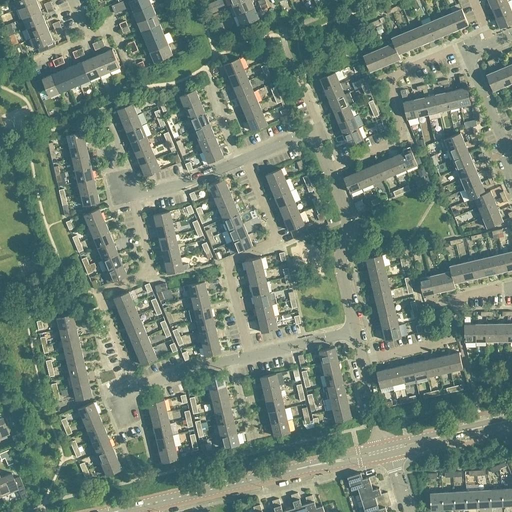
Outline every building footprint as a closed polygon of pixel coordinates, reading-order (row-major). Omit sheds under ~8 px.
[(14,0),(18,9),(36,1),(35,0),(14,0)] [(151,4),(148,0),(132,0),(128,2),(129,2),(133,12),(151,4)] [(254,8),(251,0),(245,0),(232,5),(237,15),(254,8)] [(40,11),(36,1),(18,9),(23,19),(40,11)] [(511,11),(507,1),(491,8),(496,18),(511,11)] [(155,14),(151,4),(133,12),(137,22),(155,14)] [(258,18),(254,8),(237,15),(241,25),(240,25),(240,26),(259,18),(258,18)] [(468,25),(461,9),(451,13),(458,29),(468,25)] [(45,21),(40,11),(23,19),(27,29),(45,21)] [(511,23),(511,12),(511,11),(496,18),(500,28),(511,23)] [(219,12),(213,15),(215,21),(221,18),(219,12)] [(458,29),(451,13),(441,17),(448,33),(458,29)] [(159,24),(155,14),(137,22),(142,32),(159,24)] [(448,33),(441,17),(431,21),(438,37),(448,33)] [(49,31),(45,21),(27,29),(31,39),(49,31)] [(438,37),(431,21),(421,26),(428,42),(438,37)] [(163,34),(159,24),(142,32),(146,42),(163,34)] [(428,42),(421,26),(411,30),(418,46),(428,42)] [(418,46),(411,30),(401,34),(408,50),(418,46)] [(50,36),(49,31),(31,39),(35,49),(34,49),(35,49),(39,48),(41,52),(39,53),(55,47),(53,42),(53,41),(55,40),(53,35),(50,36)] [(168,44),(163,34),(146,42),(150,52),(168,44)] [(408,50),(401,34),(391,38),(393,43),(398,54),(408,50)] [(398,54),(393,43),(383,47),(390,63),(400,59),(398,54)] [(172,54),(168,44),(150,52),(154,61),(153,62),(154,62),(172,54)] [(390,63),(383,47),(373,51),(380,67),(390,63)] [(120,68),(112,49),(111,50),(112,50),(102,54),(109,72),(119,68),(120,68)] [(380,67),(373,51),(363,56),(370,71),(380,67)] [(109,72),(102,54),(92,58),(99,76),(109,72)] [(99,76),(92,58),(82,62),(89,80),(99,76)] [(244,69),(239,58),(224,64),(229,76),(244,69)] [(89,80),(82,62),(72,67),(79,84),(89,80)] [(360,70),(357,63),(352,65),(355,72),(360,70)] [(79,84),(72,67),(62,71),(69,89),(79,84)] [(511,82),(511,81),(506,67),(496,71),(503,87),(511,82)] [(249,80),(246,73),(244,69),(229,76),(234,87),(249,80)] [(69,89),(62,71),(52,75),(59,93),(69,89)] [(503,87),(496,71),(486,75),(493,91),(503,87)] [(339,84),(334,72),(320,78),(324,90),(339,84)] [(59,93),(52,75),(42,79),(41,79),(49,97),(50,97),(59,93)] [(45,89),(41,79),(35,82),(39,92),(45,89)] [(253,91),(249,80),(234,87),(238,98),(253,91)] [(344,95),(339,84),(324,90),(329,101),(344,95)] [(470,104),(466,87),(456,90),(460,107),(470,104)] [(199,101),(194,90),(180,96),(185,108),(199,101)] [(460,107),(456,90),(445,92),(449,109),(460,107)] [(258,103),(253,91),(238,98),(243,109),(258,103)] [(349,92),(344,95),(329,101),(334,112),(348,106),(354,103),(349,92)] [(449,109),(445,92),(435,95),(438,112),(449,109)] [(155,102),(152,95),(147,97),(151,105),(155,102)] [(438,112),(435,95),(424,97),(428,114),(438,112)] [(428,114),(424,97),(413,100),(417,117),(428,114)] [(417,117),(413,100),(403,102),(407,119),(417,117)] [(204,113),(199,101),(185,108),(189,119),(204,113)] [(136,115),(132,103),(117,110),(122,121),(136,115)] [(263,114),(258,103),(243,109),(248,120),(263,114)] [(353,117),(348,106),(334,112),(338,123),(353,117)] [(209,124),(204,113),(189,119),(194,130),(209,124)] [(268,125),(263,114),(248,120),(253,131),(268,125)] [(141,126),(136,115),(122,121),(126,132),(141,126)] [(358,128),(353,117),(338,123),(343,134),(358,128)] [(385,130),(382,123),(377,125),(380,132),(385,130)] [(213,135),(209,124),(194,130),(199,141),(213,135)] [(146,137),(141,126),(126,132),(131,143),(146,137)] [(363,140),(358,128),(343,134),(348,146),(363,140)] [(85,143),(82,131),(67,135),(70,147),(85,143)] [(464,143),(460,133),(444,139),(448,150),(464,143)] [(218,146),(213,135),(199,141),(204,152),(218,146)] [(151,148),(146,137),(131,143),(136,154),(151,148)] [(88,155),(85,143),(70,147),(64,148),(67,160),(72,159),(88,155)] [(468,153),(464,143),(448,150),(452,159),(468,153)] [(223,157),(218,146),(204,152),(208,163),(223,157)] [(155,159),(151,148),(136,154),(140,165),(155,159)] [(417,164),(413,154),(411,149),(399,154),(406,169),(417,164)] [(473,163),(468,153),(452,159),(457,169),(473,163)] [(406,169),(399,154),(388,159),(395,174),(406,169)] [(91,167),(88,155),(72,159),(75,170),(91,167)] [(180,162),(177,155),(172,157),(176,164),(180,162)] [(160,171),(155,159),(140,165),(145,177),(154,173),(160,171)] [(395,174),(388,159),(377,164),(384,178),(395,174)] [(477,172),(473,163),(457,169),(461,179),(477,172)] [(384,178),(377,164),(366,168),(372,183),(384,178)] [(93,178),(91,167),(75,170),(78,182),(93,178)] [(372,183),(366,168),(355,173),(361,188),(372,183)] [(286,180),(281,169),(267,175),(271,186),(286,180)] [(481,183),(477,172),(461,179),(465,189),(481,183)] [(361,188),(355,173),(343,178),(350,193),(361,188)] [(96,190),(93,178),(78,182),(81,194),(96,190)] [(229,191),(224,179),(209,186),(214,197),(229,191)] [(291,191),(286,180),(271,186),(276,197),(291,191)] [(485,193),(485,192),(481,183),(465,189),(469,200),(474,198),(485,193)] [(99,202),(96,190),(81,194),(83,206),(99,202)] [(494,201),(490,190),(485,192),(485,193),(474,198),(478,207),(494,201)] [(234,202),(229,191),(214,197),(218,208),(234,202)] [(295,202),(291,191),(276,197),(281,208),(295,202)] [(197,200),(194,192),(189,194),(192,202),(197,200)] [(498,211),(494,201),(478,207),(482,217),(498,211)] [(238,213),(234,202),(218,208),(223,219),(238,213)] [(300,213),(295,202),(281,208),(285,219),(300,213)] [(203,215),(200,207),(195,209),(198,217),(203,215)] [(104,220),(99,208),(84,215),(89,226),(104,220)] [(172,223),(169,211),(153,215),(156,227),(172,223)] [(503,221),(498,211),(482,217),(487,228),(503,221)] [(243,224),(238,213),(223,219),(228,230),(243,224)] [(305,225),(300,213),(285,219),(290,231),(305,225)] [(206,222),(203,215),(198,217),(201,224),(206,222)] [(108,231),(104,220),(89,226),(93,236),(93,237),(96,236),(108,231)] [(175,235),(172,223),(156,227),(159,238),(168,236),(175,235)] [(248,235),(243,224),(228,230),(233,242),(248,235)] [(98,249),(113,242),(108,231),(96,236),(93,237),(98,249)] [(178,246),(175,236),(175,235),(168,236),(159,238),(162,250),(178,246)] [(253,246),(248,236),(248,235),(233,242),(237,253),(253,246)] [(118,253),(113,242),(98,249),(101,256),(103,259),(118,253)] [(180,258),(178,246),(162,250),(165,262),(180,258)] [(222,259),(219,251),(214,253),(217,261),(222,259)] [(511,269),(511,251),(502,254),(506,271),(511,269)] [(122,264),(118,253),(103,259),(107,270),(122,264)] [(506,271),(502,254),(491,256),(495,273),(506,271)] [(384,267),(381,255),(366,258),(368,270),(384,267)] [(495,273),(491,256),(481,259),(485,276),(495,273)] [(183,270),(180,258),(165,262),(168,274),(183,270)] [(263,270),(260,258),(244,262),(247,274),(263,270)] [(485,276),(481,259),(471,261),(475,278),(485,276)] [(475,278),(471,261),(460,264),(464,281),(475,278)] [(107,284),(127,276),(122,264),(107,270),(102,273),(107,284)] [(464,281),(460,264),(449,266),(450,272),(451,272),(454,283),(464,281)] [(388,277),(401,274),(399,266),(386,269),(388,277)] [(387,278),(384,267),(368,270),(371,282),(387,278)] [(266,282),(263,270),(247,274),(250,285),(266,282)] [(454,283),(451,272),(450,272),(440,274),(444,291),(455,288),(454,283)] [(444,291),(440,274),(430,276),(433,293),(444,291)] [(433,293),(430,276),(419,279),(423,296),(433,293)] [(389,290),(387,278),(371,282),(374,294),(389,290)] [(207,294),(204,281),(183,286),(184,291),(190,290),(191,297),(207,294)] [(268,293),(266,282),(250,285),(252,297),(268,293)] [(152,291),(148,283),(144,285),(147,293),(152,291)] [(167,290),(165,283),(154,286),(156,293),(160,292),(167,290)] [(392,302),(389,290),(374,294),(377,306),(392,302)] [(133,303),(128,292),(113,298),(118,309),(133,303)] [(271,305),(268,293),(252,297),(255,309),(271,305)] [(210,304),(207,294),(191,297),(187,298),(188,304),(193,303),(194,309),(210,305),(210,304)] [(395,313),(392,302),(377,306),(379,317),(395,313)] [(137,315),(133,303),(118,309),(123,321),(137,315)] [(210,305),(194,309),(189,310),(191,321),(197,320),(197,321),(213,317),(210,305)] [(274,317),(271,305),(255,309),(258,321),(274,317)] [(398,325),(395,313),(379,317),(382,329),(398,325)] [(75,326),(72,314),(56,318),(59,330),(75,326)] [(142,325),(137,315),(123,321),(127,332),(142,325)] [(215,328),(213,317),(197,321),(200,332),(215,328)] [(277,329),(274,317),(258,321),(261,333),(277,329)] [(475,342),(475,324),(464,324),(464,342),(475,342)] [(486,341),(486,324),(475,324),(475,342),(486,341)] [(497,341),(497,324),(486,324),(486,341),(497,341)] [(508,341),(508,324),(497,324),(497,341),(508,341)] [(146,337),(142,325),(127,332),(132,343),(146,337)] [(401,338),(398,325),(382,329),(385,341),(401,338)] [(78,338),(75,326),(59,330),(62,342),(78,338)] [(202,344),(218,341),(215,328),(200,332),(202,344)] [(151,348),(148,339),(146,337),(132,343),(137,354),(151,348)] [(81,350),(78,338),(62,342),(65,353),(81,350)] [(221,353),(218,341),(202,344),(205,356),(221,353)] [(156,359),(151,348),(137,354),(141,365),(156,359)] [(337,360),(334,348),(319,351),(321,363),(337,360)] [(84,361),(81,350),(65,353),(67,365),(84,361)] [(462,368),(459,353),(447,356),(450,371),(462,368)] [(450,371),(447,356),(435,358),(439,374),(450,371)] [(439,374),(435,358),(423,361),(427,376),(439,374)] [(340,372),(337,360),(321,363),(324,375),(340,372)] [(86,373),(84,361),(67,365),(70,377),(86,373)] [(427,376),(423,361),(412,364),(415,379),(427,376)] [(415,379),(412,364),(400,367),(403,382),(415,379)] [(403,382),(400,367),(388,369),(392,385),(403,382)] [(392,385),(388,369),(376,372),(380,387),(392,385)] [(342,383),(340,372),(324,375),(327,387),(342,383)] [(89,385),(86,373),(70,377),(73,389),(89,385)] [(225,386),(222,374),(203,379),(205,390),(209,389),(225,386)] [(279,386),(276,374),(260,378),(263,390),(279,386)] [(329,398),(330,399),(345,395),(342,383),(327,387),(328,391),(326,392),(327,398),(329,398)] [(92,397),(89,385),(73,389),(76,401),(92,397)] [(228,398),(225,386),(209,389),(212,401),(228,398)] [(281,398),(279,386),(263,390),(265,401),(281,398)] [(348,407),(345,395),(330,399),(332,410),(348,407)] [(231,409),(228,398),(212,401),(215,413),(231,409)] [(284,409),(281,398),(265,401),(268,413),(284,409)] [(166,412),(164,400),(148,404),(151,416),(166,412)] [(98,414),(93,402),(78,408),(83,420),(98,414)] [(351,419),(348,407),(332,410),(335,423),(351,419)] [(233,421),(231,409),(215,413),(218,425),(233,421)] [(287,421),(284,409),(268,413),(271,424),(287,421)] [(169,424),(166,412),(151,416),(154,427),(169,424)] [(102,425),(98,414),(83,420),(88,431),(102,425)] [(9,434),(1,417),(0,417),(0,437),(0,438),(9,434)] [(236,433),(233,421),(218,425),(221,437),(236,433)] [(290,433),(287,421),(271,424),(274,437),(290,433)] [(172,436),(169,424),(154,427),(156,439),(172,436)] [(107,436),(102,425),(88,431),(92,442),(107,436)] [(239,445),(236,433),(221,437),(223,449),(239,445)] [(112,447),(107,436),(92,442),(97,453),(112,447)] [(175,448),(172,436),(156,439),(159,451),(175,448)] [(101,464),(116,458),(112,447),(97,453),(92,455),(97,466),(101,464)] [(178,460),(175,448),(159,451),(162,463),(178,460)] [(8,450),(0,453),(0,457),(1,459),(4,458),(8,465),(13,463),(8,450)] [(121,470),(116,458),(101,464),(106,476),(121,470)] [(28,497),(19,477),(14,479),(11,473),(0,477),(0,476),(0,494),(1,497),(2,496),(1,494),(8,491),(9,493),(18,490),(21,499),(28,497)] [(364,487),(371,484),(377,483),(375,476),(363,480),(361,474),(347,478),(352,491),(358,489),(360,495),(366,493),(364,487)] [(389,499),(387,493),(381,495),(379,488),(373,490),(371,484),(364,487),(366,493),(360,495),(364,507),(389,499)] [(511,505),(511,488),(502,490),(503,506),(511,505)] [(491,507),(490,490),(478,491),(479,508),(491,507)] [(503,506),(502,490),(490,490),(491,507),(503,506)] [(479,508),(478,491),(466,492),(467,508),(479,508)] [(467,508),(466,492),(454,493),(455,509),(467,508)] [(305,511),(310,511),(307,504),(302,506),(298,493),(291,496),(293,502),(295,508),(289,510),(289,511),(305,511)] [(443,510),(442,493),(430,494),(431,511),(443,510)] [(455,509),(454,493),(442,493),(443,510),(455,509)] [(324,511),(322,506),(316,508),(312,496),(306,498),(307,504),(310,511),(305,511),(324,511)] [(289,511),(289,510),(283,511),(279,499),(272,502),(274,508),(274,511),(289,511)] [(386,511),(385,508),(391,506),(389,499),(364,507),(365,511),(386,511)]
